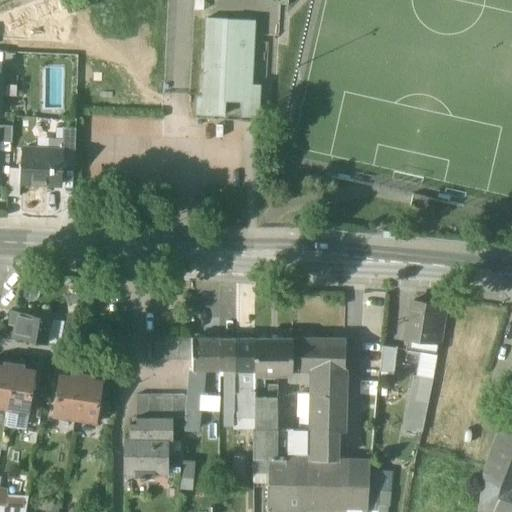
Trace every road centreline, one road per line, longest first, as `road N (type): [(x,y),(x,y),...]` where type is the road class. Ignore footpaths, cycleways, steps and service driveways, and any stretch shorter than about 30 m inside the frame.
road 1 (secondary): [(511,277),(143,251)]
road 2 (residential): [(143,251),(113,511)]
road 3 (secondary): [(143,251),(0,245)]
